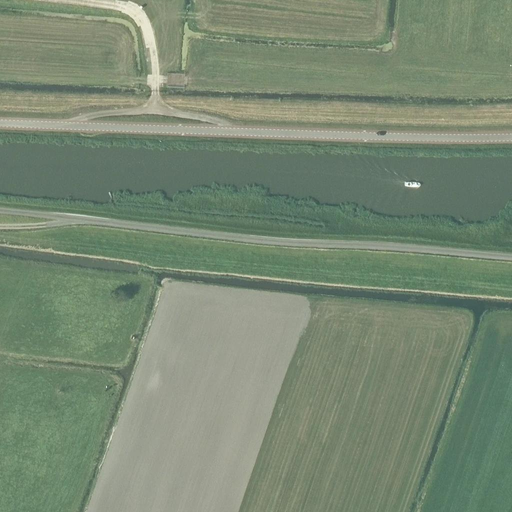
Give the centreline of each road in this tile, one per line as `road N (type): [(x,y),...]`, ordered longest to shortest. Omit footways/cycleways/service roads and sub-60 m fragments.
road 1 (unclassified): [(0,211),(511,257)]
road 2 (secondary): [(0,123),(511,138)]
road 3 (track): [(245,133),(154,112),(73,126)]
